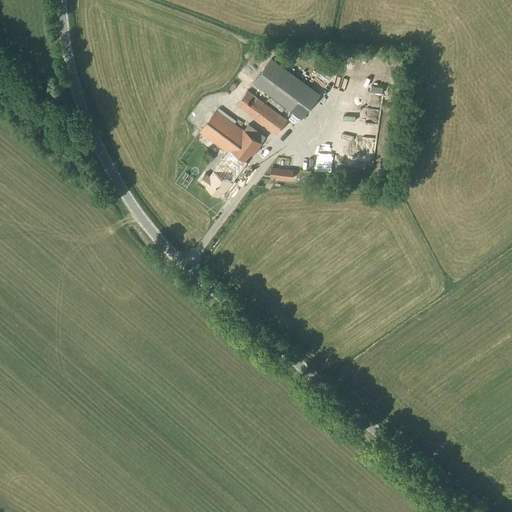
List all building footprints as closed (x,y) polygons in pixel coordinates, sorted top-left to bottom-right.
[(253,82),(301,118),(319,94),(272,58),(253,82)] [(276,135),(287,120),(248,90),(237,105),(276,135)] [(199,132),(226,152),(241,131),(214,111),(199,132)] [(198,181),(217,196),(222,190),(224,192),(246,162),(243,160),(247,154),(250,157),(259,144),(263,137),(246,125),(241,131),(226,152),(211,172),(213,173),(210,178),(204,173),(198,181)] [(272,169),(271,177),(291,179),(293,171),(272,169)]
